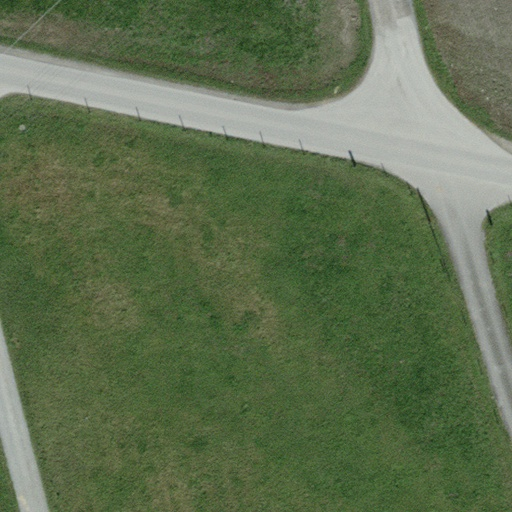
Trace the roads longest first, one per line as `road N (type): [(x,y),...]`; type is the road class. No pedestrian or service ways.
road 1 (unclassified): [(0,80),(511,177)]
road 2 (track): [(0,324),(41,511)]
road 3 (track): [(388,0),(436,161)]
